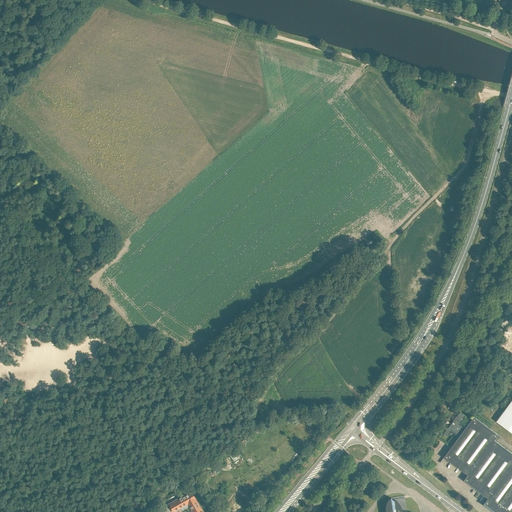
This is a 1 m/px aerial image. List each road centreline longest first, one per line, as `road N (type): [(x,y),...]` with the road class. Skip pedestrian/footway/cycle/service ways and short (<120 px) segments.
road 1 (track): [(131,511),(255,418),(273,371),(389,248)]
road 2 (track): [(148,0),(485,90)]
road 3 (primary): [(464,253),(419,338),(348,427)]
road 4 (primary): [(357,428),(422,348),(464,253)]
road 5 (track): [(485,90),(468,153),(389,248)]
road 6 (primary): [(464,253),(511,96)]
